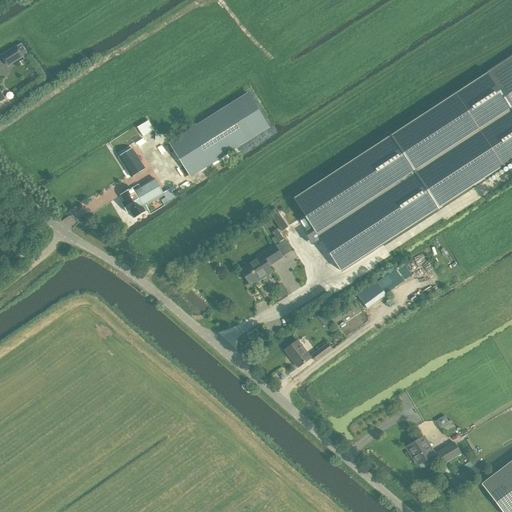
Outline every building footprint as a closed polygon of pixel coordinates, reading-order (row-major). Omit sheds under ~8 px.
[(22,57),(16,47),(1,56),(8,66),(22,57)] [(511,60),(494,73),(491,74),(511,106),(511,60)] [(430,111),(294,200),(339,269),(511,156),(511,106),(491,74),(490,73),(487,75),(430,112),(430,111)] [(269,128),(247,94),(169,143),(190,177),(269,128)] [(148,121),(137,128),(143,137),(154,130),(148,121)] [(131,178),(145,169),(132,149),(118,158),(131,178)] [(120,197),(123,200),(124,203),(122,204),(128,214),(130,212),(134,219),(148,210),(146,206),(164,195),(154,179),(138,189),(137,187),(120,197)] [(268,265),(281,257),(274,246),(260,255),(261,257),(240,270),(250,285),(257,281),(256,280),(262,277),(263,278),(272,272),(268,265)] [(367,309),(386,294),(376,281),(357,296),(367,309)] [(298,368),(311,358),(297,341),(284,350),(298,368)] [(316,362),(332,350),(327,344),(311,356),(316,362)] [(444,415),(435,421),(440,429),(442,428),(445,433),(455,427),(450,420),(448,421),(444,415)] [(423,437),(420,439),(406,447),(410,455),(412,454),(418,465),(434,455),(423,437)] [(443,464),(460,454),(454,443),(436,454),(443,464)] [(511,511),(511,459),(481,484),(502,511),(511,511)]
